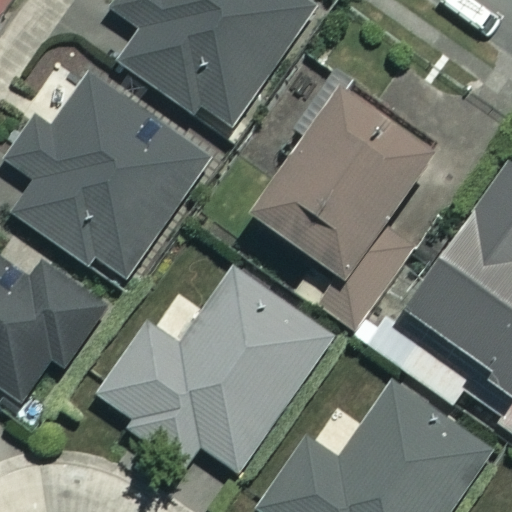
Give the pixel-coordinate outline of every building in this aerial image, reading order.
[(20,0),(0,0),(0,24),(3,27),(20,0)] [(316,4),(309,0),(117,0),(109,13),(136,30),(115,63),(229,138),(316,4)] [(210,166),(94,77),(52,131),(34,117),(2,159),(34,183),(12,211),(115,290),(210,166)] [(429,152),(332,87),(244,220),(341,284),(429,152)] [(384,300),(353,346),(448,410),(465,384),(511,415),(511,169),(503,164),(403,312),(384,300)] [(0,392),(19,405),(51,359),(65,369),(107,309),(17,246),(5,263),(0,258),(0,392)] [(329,339),(231,270),(176,347),(143,324),(87,403),(179,468),(195,446),(234,474),(329,339)] [(448,511),(487,463),(395,390),(336,465),(306,441),(250,511),(448,511)]
